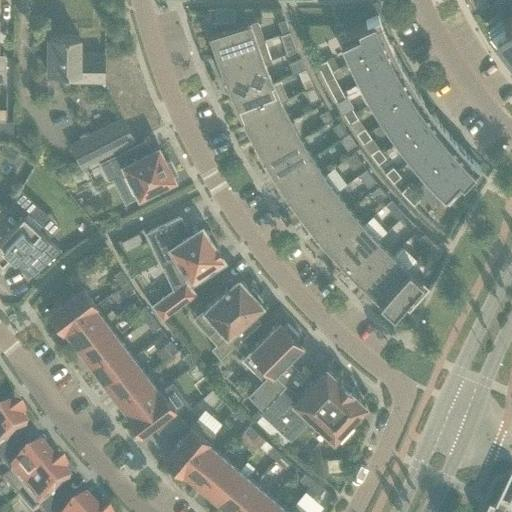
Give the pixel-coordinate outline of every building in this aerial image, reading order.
[(511,15),(494,30),(497,33),(511,52),(511,15)] [(415,89),(410,80),(411,79),(411,78),(409,79),(404,70),(399,61),(394,52),(390,44),(392,43),(391,41),(389,42),(383,29),(378,16),(365,22),(366,23),(344,32),(344,31),(337,34),(338,35),(337,35),(340,43),(345,53),(349,62),(354,72),(360,83),(365,93),(371,103),(377,112),(384,122),(390,132),(397,141),(404,151),(412,160),(419,168),(426,177),(434,185),(446,198),(447,197),(448,198),(453,193),(452,192),(469,176),(470,177),(479,167),(469,157),(460,147),(461,146),(460,145),(459,146),(452,138),(446,131),(439,123),(433,115),(435,114),(434,113),(432,114),(426,105),(421,97),(415,89)] [(208,36),(215,57),(264,40),(257,19),(232,27),(230,20),(234,20),(234,19),(212,19),(212,20),(216,32),(210,34),(209,33),(207,34),(207,35),(208,36),(208,37),(208,36)] [(281,34),(289,31),(284,19),(277,22),(281,34)] [(279,35),(286,54),(297,50),(289,31),(279,35)] [(78,53),(78,35),(47,35),(47,72),(62,72),(62,80),(104,80),(104,53),(78,53)] [(223,79),(270,60),(264,40),(215,57),(222,77),(222,78),(223,79)] [(300,57),(288,63),(293,73),(297,72),(305,68),(300,57)] [(264,63),(271,61),(270,60),(223,79),(223,80),(232,100),(279,79),(279,78),(272,81),(264,63)] [(317,64),(319,70),(328,65),(325,60),(317,64)] [(331,71),(328,65),(319,70),(322,75),(331,71)] [(302,82),(310,79),(305,68),(297,72),(302,82)] [(333,76),(331,71),(322,75),(325,81),(333,76)] [(241,121),(287,98),(279,79),(232,100),(241,119),(240,119),(241,120),(241,121)] [(313,86),(303,91),(309,102),(319,97),(313,86)] [(333,97),(342,92),(339,87),(330,91),(333,97)] [(345,97),(342,92),(333,97),(336,102),(345,97)] [(281,102),(288,99),(287,98),(241,121),(241,122),(242,122),(252,141),(291,120),(281,102)] [(346,118),(354,113),(351,108),(343,113),(346,118)] [(331,119),(327,111),(320,114),(325,123),(332,120),(331,119)] [(357,118),(354,113),(346,118),(349,123),(357,118)] [(86,136),(97,158),(134,140),(122,117),(86,136)] [(0,119),(0,135),(12,136),(12,120),(0,119)] [(263,161),(301,138),(291,120),(252,141),(262,160),(262,161),(263,161)] [(346,132),(339,122),(332,127),(339,137),(346,132)] [(359,138),(367,133),(364,128),(356,133),(359,138)] [(346,149),(355,143),(348,133),(339,139),(346,149)] [(371,138),(367,133),(359,138),(363,143),(371,138)] [(275,180),(312,156),(301,138),(263,161),(263,162),(275,180)] [(165,161),(157,145),(131,159),(125,148),(98,162),(107,180),(125,171),(138,196),(174,178),(172,175),(176,173),(169,159),(165,161)] [(374,159),(381,153),(378,148),(370,154),(374,159)] [(385,157),(381,153),(374,159),(377,163),(385,157)] [(353,154),(345,160),(352,169),(360,163),(353,154)] [(287,199),(323,174),(312,156),(275,180),(287,198),(286,199),(287,199)] [(389,178),(396,171),(392,167),(385,173),(389,178)] [(367,187),(375,181),(366,169),(358,175),(367,187)] [(400,176),(396,171),(389,178),(393,182),(400,176)] [(301,218),(336,191),(323,174),(287,199),(288,200),(287,200),(288,201),(288,200),(301,218)] [(405,196),(412,189),(408,185),(401,192),(405,196)] [(416,194),(412,189),(405,196),(409,200),(416,194)] [(315,236),(349,208),(336,191),(301,218),(314,235),(315,236)] [(420,198),(416,194),(409,200),(413,205),(420,198)] [(398,219),(404,214),(391,199),(385,205),(398,219)] [(0,222),(9,208),(0,202),(0,222)] [(60,249),(39,229),(22,213),(13,223),(4,217),(10,208),(9,208),(0,222),(0,259),(1,261),(8,253),(31,274),(60,249)] [(330,253),(363,224),(349,208),(315,236),(316,237),(330,253)] [(404,214),(398,219),(409,230),(414,224),(404,214)] [(179,217),(147,233),(161,263),(176,256),(182,265),(181,266),(183,270),(184,269),(191,278),(222,258),(219,254),(221,253),(215,245),(214,246),(201,226),(188,235),(179,217)] [(345,270),(377,239),(363,224),(330,253),(345,269),(344,269),(345,270)] [(423,233),(417,240),(426,248),(432,241),(423,233)] [(362,286),(392,254),(377,239),(345,270),(346,271),(362,286)] [(426,248),(425,250),(435,258),(437,256),(442,249),(432,241),(426,248)] [(378,302),(408,269),(392,254),(362,286),(378,301),(377,301),(378,302)] [(113,274),(120,284),(127,280),(120,269),(113,274)] [(428,287),(409,270),(408,269),(378,302),(379,302),(379,303),(380,303),(392,313),(401,304),(408,310),(428,287)] [(251,288),(249,290),(239,278),(238,277),(237,278),(228,286),(226,285),(223,288),(224,289),(203,308),(202,309),(203,311),(203,310),(217,326),(207,335),(215,344),(210,348),(219,358),(240,339),(232,330),(261,305),(262,304),(259,301),(261,299),(251,288)] [(133,291),(127,280),(120,284),(127,295),(133,291)] [(152,306),(162,319),(194,294),(184,281),(152,306)] [(61,329),(95,304),(81,286),(48,311),(61,329)] [(94,306),(95,304),(61,329),(62,330),(63,329),(75,344),(75,345),(75,346),(107,322),(94,306)] [(137,311),(145,321),(151,316),(143,306),(137,311)] [(158,326),(151,316),(145,321),(152,331),(158,326)] [(247,395),(261,409),(285,384),(272,372),(301,343),(296,338),(299,335),(287,323),(284,326),(279,321),(249,350),(262,363),(257,368),(265,377),(247,395)] [(89,363),(120,339),(107,322),(75,346),(76,346),(76,347),(76,346),(89,363)] [(102,380),(133,357),(120,339),(89,363),(101,379),(101,380),(102,380)] [(163,345),(171,355),(177,350),(169,340),(163,345)] [(196,361),(187,352),(181,357),(190,366),(196,361)] [(115,397),(146,374),(133,357),(102,380),(102,381),(103,381),(115,397)] [(348,422),(355,414),(364,405),(349,390),(350,390),(349,389),(341,382),(342,382),(341,381),(340,382),(325,368),(298,397),(285,384),(261,409),(260,411),(289,438),(309,417),(332,439),(335,436),(339,440),(353,426),(348,422)] [(160,389),(158,390),(146,374),(115,397),(127,414),(126,415),(127,416),(160,390),(160,389)] [(160,390),(127,416),(140,433),(151,425),(162,436),(181,418),(178,415),(190,406),(171,382),(160,390)] [(237,405),(231,411),(240,420),(246,414),(237,405)] [(11,409),(1,416),(0,414),(0,462),(1,464),(23,448),(16,438),(26,431),(21,423),(24,421),(16,409),(13,411),(11,409)] [(196,418),(189,426),(181,418),(162,436),(172,446),(163,457),(180,472),(213,432),(196,418)] [(248,425),(243,431),(252,439),(257,434),(248,425)] [(207,442),(214,433),(213,432),(180,472),(181,472),(182,471),(197,484),(222,455),(207,442)] [(275,459),(280,453),(271,445),(266,451),(275,459)] [(40,449),(31,457),(23,448),(1,464),(10,474),(2,481),(17,498),(58,464),(57,463),(54,466),(40,449)] [(280,453),(275,459),(285,468),(290,462),(280,453)] [(214,499),(239,469),(222,455),(197,484),(213,498),(214,499)] [(63,477),(66,474),(58,464),(17,498),(28,511),(35,511),(39,509),(40,511),(55,511),(67,501),(59,492),(69,484),(63,477)] [(229,511),(230,511),(255,483),(239,469),(214,499),(215,500),(215,499),(229,511)] [(309,486),(314,480),(304,473),(299,479),(309,486)] [(319,494),(324,488),(314,480),(309,486),(319,494)] [(259,511),(272,497),(255,483),(230,511),(259,511)] [(511,511),(511,487),(498,511),(511,511)] [(295,502),(288,510),(272,497),(259,511),(287,511),(296,502),(295,502)] [(94,511),(85,501),(76,510),(67,501),(55,511),(94,511)] [(307,511),(296,502),(287,511),(307,511)]
